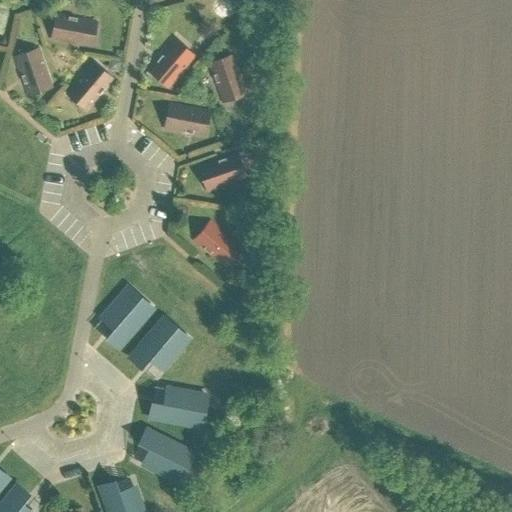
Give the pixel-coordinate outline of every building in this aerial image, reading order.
[(92,45),(97,21),(57,13),(53,38),(92,45)] [(243,36),(254,32),(251,24),(240,28),(243,36)] [(168,87),(195,57),(176,40),(149,70),(168,87)] [(28,94),(52,86),(39,48),(15,56),(28,94)] [(224,101),(247,93),(234,55),(210,63),(224,101)] [(119,72),(121,61),(111,59),(109,70),(119,72)] [(86,109),(113,78),(94,62),(67,92),(86,109)] [(205,135),(210,110),(170,103),(165,127),(205,135)] [(208,190),(247,177),(239,153),(200,166),(208,190)] [(237,194),(237,207),(250,207),(249,193),(237,194)] [(188,219),(190,208),(177,206),(175,217),(188,219)] [(226,266),(243,247),(212,220),(196,239),(226,266)] [(127,288),(101,318),(114,329),(106,338),(118,348),(147,315),(135,305),(140,299),(127,288)] [(158,325),(129,358),(142,369),(149,360),(162,370),(188,340),(175,329),(169,335),(158,325)] [(152,402),(149,418),(192,426),(195,411),(203,412),(206,396),(167,388),(164,404),(152,402)] [(146,430),(139,444),(149,449),(142,464),(177,482),(185,467),(177,463),(185,449),(146,430)] [(0,487),(8,478),(0,471),(0,487)] [(115,482),(100,487),(108,511),(143,511),(134,487),(119,493),(115,482)] [(27,511),(22,507),(29,498),(22,492),(17,488),(9,497),(0,507),(0,511),(27,511)]
